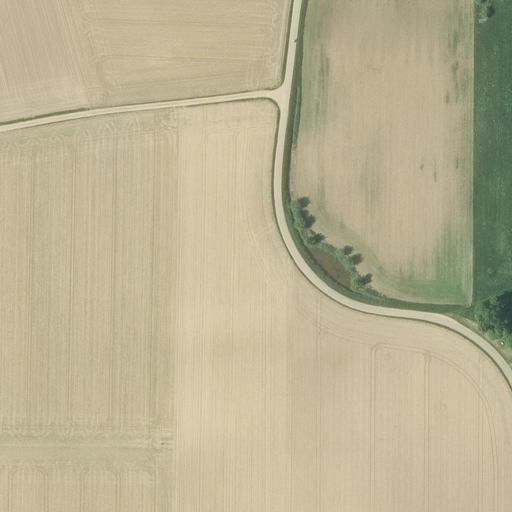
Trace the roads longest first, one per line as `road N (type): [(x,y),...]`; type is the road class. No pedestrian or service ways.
road 1 (unclassified): [(511,382),(457,325),(334,295),(289,241),(276,204),(296,0)]
road 2 (track): [(284,94),(0,127)]
